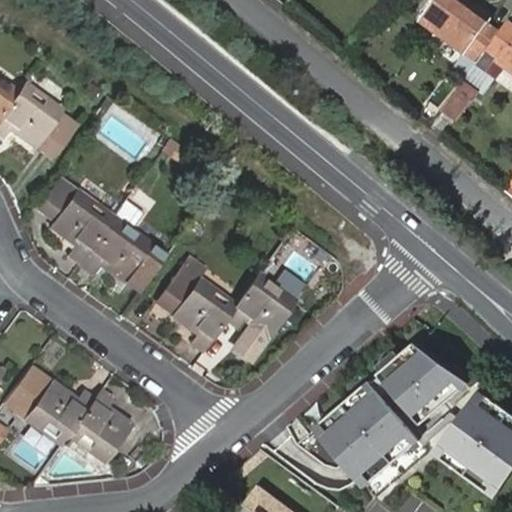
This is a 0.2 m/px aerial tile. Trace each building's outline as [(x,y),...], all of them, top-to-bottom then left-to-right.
[(466,78),(502,31),(489,21),(490,19),(465,0),(437,0),(422,21),(465,54),(455,69),(466,78)] [(452,98),(468,108),(481,91),(485,93),(497,78),(490,72),(498,62),(511,71),(511,21),(510,20),(502,31),(466,78),(452,98)] [(0,114),(16,93),(0,81),(0,114)] [(60,111),(23,84),(16,93),(0,114),(0,136),(2,138),(8,130),(33,148),(35,145),(53,158),(77,128),(59,114),(60,111)] [(461,117),(468,108),(452,98),(445,105),(461,117)] [(158,143),(163,147),(169,139),(164,136),(158,143)] [(171,138),(162,149),(179,163),(188,152),(171,138)] [(66,254),(80,264),(113,218),(74,189),(58,179),(36,208),(52,219),(47,226),(73,245),(66,254)] [(131,231),(143,214),(125,201),(113,218),(131,231)] [(113,218),(80,264),(93,274),(100,264),(124,281),(150,246),(151,245),(131,231),(113,218)] [(124,281),(137,292),(164,257),(150,246),(124,281)] [(195,283),(197,279),(205,268),(187,256),(176,271),(195,283)] [(188,341),(202,351),(225,320),(235,306),(197,279),(195,283),(176,271),(157,298),(174,311),(171,316),(194,333),(188,341)] [(294,300),(258,275),(235,306),(225,320),(235,327),(241,319),(250,326),(265,337),(266,338),(283,314),(289,306),(292,302),(294,300)] [(265,337),(250,326),(233,349),(248,360),(265,337)] [(414,344),(377,375),(420,425),(468,384),(414,344)] [(4,401),(59,444),(66,434),(93,399),(81,390),(76,398),(30,364),(4,401)] [(370,382),(315,428),(365,486),(419,440),(370,382)] [(112,400),(99,390),(93,399),(66,434),(104,461),(129,425),(106,407),(112,400)] [(511,469),(511,416),(480,393),(435,454),(492,496),(511,469)] [(258,511),(257,511),(292,511),(260,488),(247,504),(258,511)] [(396,511),(429,511),(433,507),(408,492),(395,511),(396,511)]
